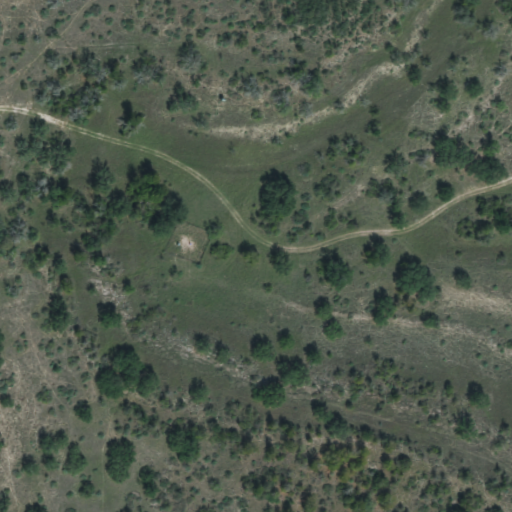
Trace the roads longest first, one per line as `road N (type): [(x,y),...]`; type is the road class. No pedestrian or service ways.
road 1 (residential): [(0,111),(216,166),(295,246),(511,161)]
road 2 (residential): [(511,318),(494,325),(310,281),(295,246)]
